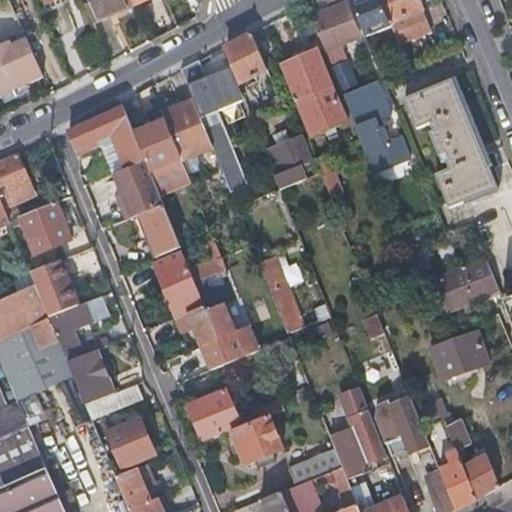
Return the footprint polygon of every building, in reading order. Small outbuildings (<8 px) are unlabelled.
[(134,4),(132,0),(83,0),(93,21),(134,4)] [(381,0),(354,0),(352,1),(366,36),(387,28),(389,33),(394,31),(381,0)] [(418,0),(381,0),(394,31),(397,37),(400,44),(431,31),(418,0)] [(360,36),(347,3),(314,16),(327,49),(332,62),(343,58),(338,45),(360,36)] [(253,31),(227,44),(242,82),(268,69),(253,31)] [(33,50),(27,36),(11,44),(9,39),(0,42),(0,95),(22,85),(26,84),(44,75),(33,50)] [(312,136),(348,122),(333,86),(319,50),(283,64),(312,136)] [(197,60),(181,68),(188,86),(205,79),(197,60)] [(342,61),(333,65),(342,88),(351,84),(342,61)] [(200,115),(213,110),(239,100),(231,80),(224,83),(220,73),(205,79),(188,86),(194,100),(200,115)] [(436,174),(450,207),(499,188),(454,78),(405,97),(418,128),(431,123),(434,130),(431,132),(443,162),(447,160),(451,168),(436,174)] [(22,85),(0,95),(4,102),(29,90),(26,84),(22,85)] [(371,120),(391,112),(380,85),(344,98),(359,135),(365,133),(375,129),(371,120)] [(194,100),(162,113),(165,120),(181,158),(182,160),(199,153),(213,147),(200,115),(194,100)] [(114,138),(126,166),(146,158),(135,132),(124,105),(69,128),(78,149),(80,153),(114,138)] [(200,115),(213,147),(226,142),(213,110),(200,115)] [(165,120),(135,132),(146,158),(151,170),(181,158),(165,120)] [(276,179),(280,188),(302,180),(298,170),(313,164),(302,136),(290,141),(286,132),(275,136),(279,145),(268,149),(279,178),(276,179)] [(365,133),(359,135),(363,146),(370,143),(365,133)] [(366,152),(373,170),(411,156),(404,138),(366,152)] [(222,168),(213,147),(199,153),(207,175),(222,168)] [(329,152),(316,157),(332,199),(345,195),(329,152)] [(0,195),(0,196),(30,184),(17,153),(0,161),(0,195)] [(61,169),(55,155),(38,163),(43,176),(61,169)] [(117,170),(114,172),(119,186),(126,189),(123,195),(119,202),(126,218),(132,215),(138,213),(164,202),(162,198),(160,193),(158,188),(151,170),(146,158),(126,166),(117,170)] [(181,158),(151,170),(158,188),(188,176),(182,160),(181,158)] [(188,176),(158,188),(160,193),(191,181),(188,176)] [(0,224),(10,220),(2,201),(0,196),(0,195),(0,224)] [(2,201),(10,220),(19,216),(14,204),(11,205),(8,199),(2,201)] [(56,201),(19,216),(35,253),(71,237),(56,201)] [(181,245),(164,202),(138,213),(155,255),(181,245)] [(190,267),(196,280),(227,268),(214,237),(205,240),(212,258),(190,267)] [(154,260),(177,316),(178,315),(187,311),(206,304),(196,280),(190,267),(183,248),(154,260)] [(38,268),(49,264),(46,255),(27,262),(29,265),(31,271),(38,268)] [(260,262),(288,330),(303,324),(276,256),(260,262)] [(78,304),(60,259),(59,260),(49,264),(38,268),(31,271),(36,283),(50,316),(78,304)] [(500,289),(488,260),(467,268),(466,265),(460,267),(461,270),(431,282),(443,312),(500,289)] [(0,299),(36,283),(31,271),(29,265),(0,277),(0,299)] [(50,316),(36,283),(0,299),(0,361),(17,399),(74,374),(68,361),(60,340),(50,316)] [(113,298),(111,291),(101,295),(104,301),(113,298)] [(503,296),(511,319),(511,297),(510,298),(508,294),(503,296)] [(78,304),(50,316),(60,340),(68,361),(98,349),(107,344),(104,336),(81,345),(74,329),(109,314),(104,301),(101,295),(78,304)] [(187,311),(211,369),(238,358),(243,356),(260,349),(250,326),(229,334),(219,338),(213,324),(206,304),(187,311)] [(385,332),(378,313),(364,318),(371,337),(385,332)] [(334,336),(327,319),(314,324),(321,341),(334,336)] [(223,320),(213,324),(219,338),(229,334),(223,320)] [(445,378),(491,358),(479,327),(432,347),(445,378)] [(98,349),(68,361),(74,374),(87,405),(116,393),(98,349)] [(141,399),(135,385),(116,393),(87,405),(93,419),(141,399)] [(242,424),(227,387),(189,403),(204,440),(232,429),(242,424)] [(350,415),(368,407),(360,387),(342,395),(350,415)] [(413,401),(409,391),(388,400),(394,415),(379,421),(396,461),(410,456),(410,457),(432,448),(419,417),(413,401)] [(438,392),(413,401),(419,417),(445,407),(438,392)] [(284,407),(280,397),(255,407),(259,417),(269,413),(284,407)] [(331,436),(336,448),(343,465),(348,478),(363,471),(360,464),(387,453),(368,407),(350,415),(355,426),(331,436)] [(242,424),(232,429),(246,463),(256,460),(259,467),(276,460),(273,453),(283,448),(269,413),(259,417),(242,424)] [(141,418),(108,432),(122,466),(155,453),(141,418)] [(446,420),(457,449),(471,442),(461,418),(453,422),(452,418),(446,420)] [(0,511),(65,511),(28,426),(0,437),(0,511)] [(290,467),(297,484),(311,478),(328,471),(333,469),(343,465),(336,448),(290,467)] [(441,467),(458,508),(500,484),(487,453),(463,465),(457,449),(449,452),(453,463),(441,467)] [(156,485),(147,463),(137,467),(147,489),(156,485)] [(343,465),(311,478),(315,488),(336,479),(347,507),(358,502),(353,489),(348,478),(343,465)] [(116,476),(131,511),(162,511),(157,498),(151,500),(147,489),(137,467),(116,476)] [(425,483),(436,511),(451,511),(456,509),(440,468),(428,473),(425,483)] [(297,484),(282,490),(290,511),(325,511),(315,488),(311,478),(297,484)] [(358,502),(362,511),(378,505),(368,483),(353,489),(358,502)] [(290,511),(282,490),(250,503),(253,509),(265,504),(268,511),(290,511)] [(362,511),(410,511),(404,495),(394,499),(392,493),(385,495),(388,501),(378,505),(362,511)] [(362,511),(358,502),(347,507),(334,511),(362,511)]
